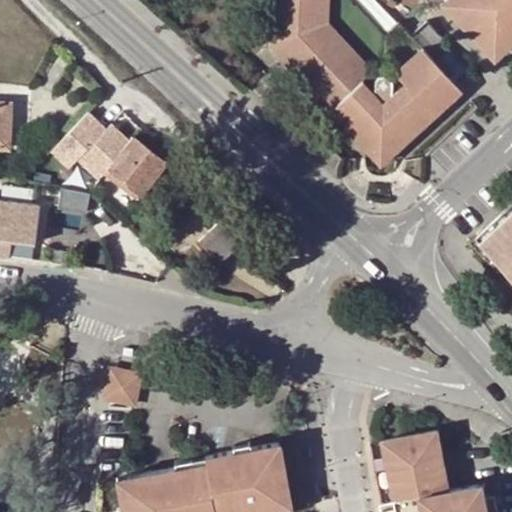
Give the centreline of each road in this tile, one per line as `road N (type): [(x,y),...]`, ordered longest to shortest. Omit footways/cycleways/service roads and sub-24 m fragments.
road 1 (residential): [(36,0),(318,289)]
road 2 (secondary): [(350,234),(92,0)]
road 3 (residential): [(505,389),(469,390),(282,335)]
road 4 (residential): [(76,511),(89,289)]
road 5 (residential): [(282,335),(89,289)]
road 6 (secondary): [(505,389),(383,265)]
road 7 (secondary): [(511,157),(440,207),(383,265)]
road 8 (unknown): [(511,91),(426,0)]
